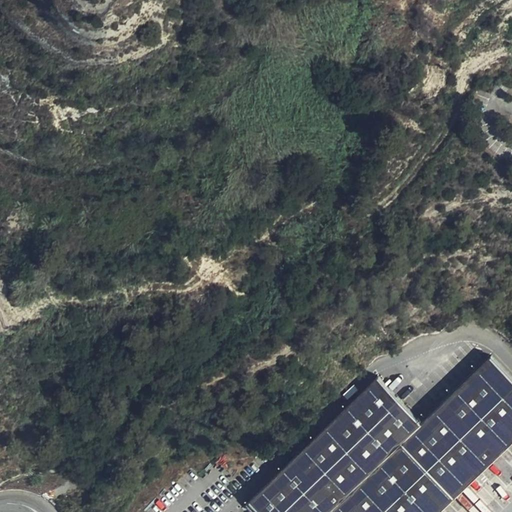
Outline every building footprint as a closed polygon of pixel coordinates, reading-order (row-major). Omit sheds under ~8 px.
[(511,375),(492,355),(485,361),(422,423),(403,441),(454,494),(511,438),(511,375)] [(254,498),(261,506),(291,477),(367,404),(387,386),(379,379),(254,498)] [(403,441),(422,423),(387,386),(367,404),(403,441)] [(367,404),(291,477),(324,511),(329,511),(403,441),(367,404)] [(435,511),(454,494),(403,441),(329,511),(435,511)] [(261,506),(267,511),(324,511),(291,477),(261,506)]
